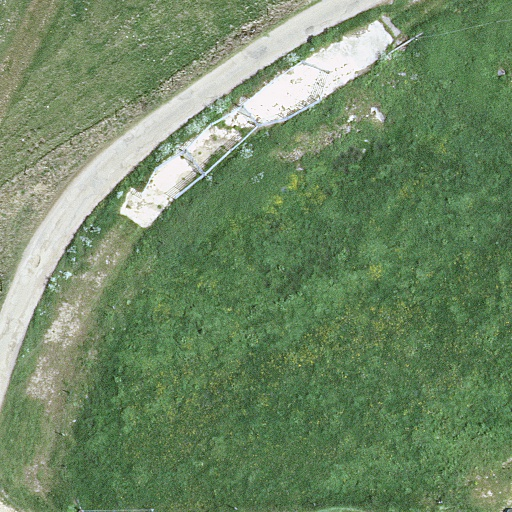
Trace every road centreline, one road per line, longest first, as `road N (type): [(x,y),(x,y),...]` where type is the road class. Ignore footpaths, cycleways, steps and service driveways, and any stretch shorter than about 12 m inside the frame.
road 1 (unclassified): [(354,0),(271,46),(105,170),(34,269),(0,358)]
road 2 (track): [(443,0),(402,34),(415,72),(435,105),(511,147)]
